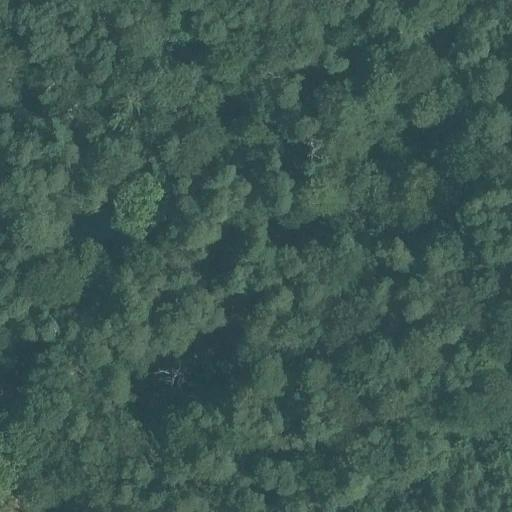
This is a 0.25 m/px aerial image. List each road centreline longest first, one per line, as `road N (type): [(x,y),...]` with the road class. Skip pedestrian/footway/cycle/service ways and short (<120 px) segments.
road 1 (track): [(223,28),(123,166),(41,215),(37,251),(72,314),(75,348),(62,384),(0,461)]
road 2 (track): [(66,299),(124,274),(178,178),(217,135),(417,48),(500,0)]
